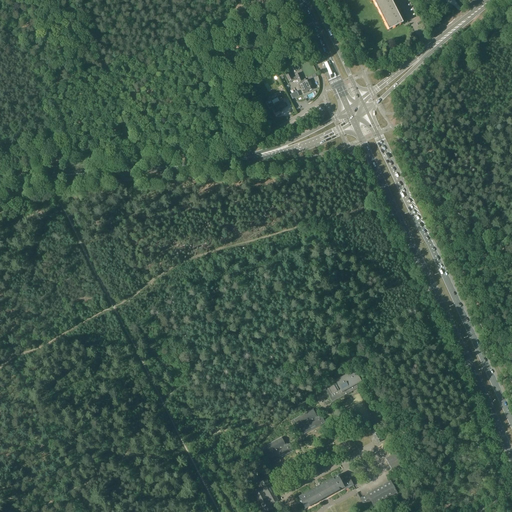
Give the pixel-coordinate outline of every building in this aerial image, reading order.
[(371,0),(372,0),(374,0),(389,30),(403,22),(391,0),(371,0)] [(294,79),(289,70),(284,72),(289,81),(294,79)] [(299,82),(304,80),(300,72),(295,75),(299,82)] [(303,91),(306,89),(313,85),(311,79),(303,83),(300,85),(303,91)] [(313,85),(306,89),(303,91),(304,94),(315,89),(313,85)] [(271,100),(267,103),(268,105),(270,108),(273,106),(273,108),(276,113),(279,111),(280,111),(282,110),(282,109),(286,107),(283,103),(282,101),(285,100),(282,95),(279,96),(278,97),(280,101),(273,104),(271,100)] [(357,384),(362,381),(355,369),(336,380),(325,386),(333,402),(359,387),(357,384)] [(304,434),(326,422),(322,415),(318,418),(314,409),(292,421),(296,428),(300,426),(304,434)] [(378,443),(383,441),(377,429),(372,431),(378,443)] [(282,438),(263,448),(261,450),(264,456),(268,454),(273,462),(294,450),(291,444),(287,446),(282,438)] [(393,471),(404,464),(397,452),(386,458),(393,471)] [(346,490),(354,485),(350,479),(348,475),(340,479),(338,475),(300,497),(306,509),(344,487),(346,490)] [(262,486),(256,490),(254,491),(265,511),(266,511),(273,509),(271,505),(279,501),(267,479),(260,483),(262,486)] [(398,492),(392,482),(391,480),(368,493),(368,495),(361,499),(365,505),(372,501),(375,505),(398,492)]
